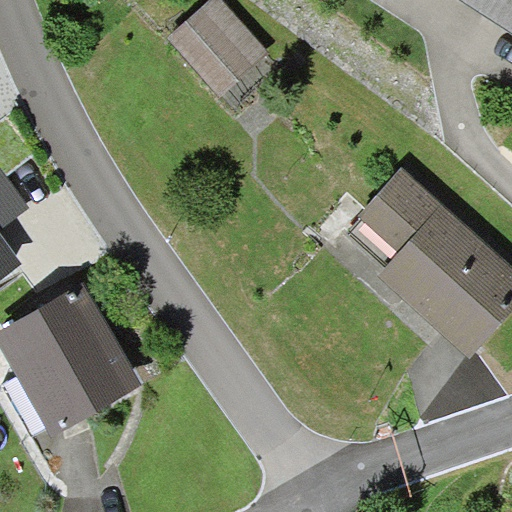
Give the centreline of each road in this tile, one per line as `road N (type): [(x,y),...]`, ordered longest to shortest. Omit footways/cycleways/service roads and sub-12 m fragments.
road 1 (residential): [(303,492),(255,402),(108,203),(10,0)]
road 2 (residential): [(303,492),(511,422)]
